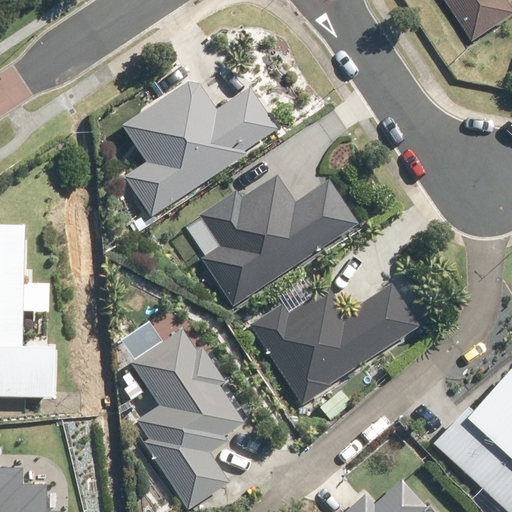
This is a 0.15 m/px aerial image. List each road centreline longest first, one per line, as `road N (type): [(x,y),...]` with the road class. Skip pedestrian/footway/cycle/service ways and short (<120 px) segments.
road 1 (residential): [(477,184),(342,0)]
road 2 (residential): [(0,97),(154,0)]
